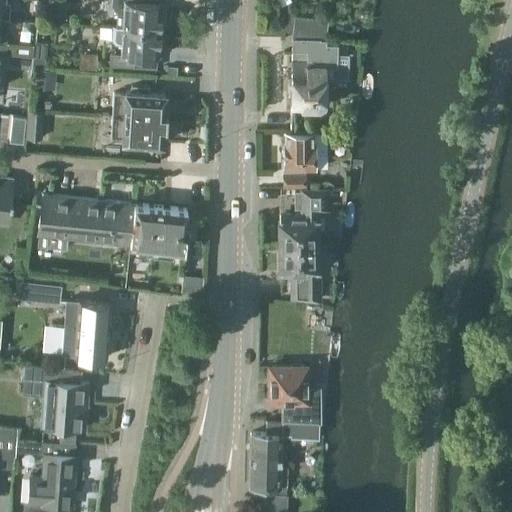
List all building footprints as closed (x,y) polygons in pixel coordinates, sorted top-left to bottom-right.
[(114,0),(114,5),(120,12),(118,25),(122,26),(161,28),(161,26),(163,23),(163,19),(161,15),(162,2),(139,0),(114,0)] [(281,12),(279,29),(324,35),(326,19),(281,12)] [(0,16),(0,42),(5,43),(5,41),(6,41),(8,17),(0,16)] [(111,53),(110,65),(156,68),(157,56),(159,56),(161,28),(122,26),(118,25),(113,25),(112,39),(116,43),(121,43),(120,53),(111,53)] [(325,38),(292,39),(293,108),(321,108),(326,103),(325,66),(337,66),(337,44),(325,44),(325,38)] [(47,42),(34,40),(32,66),(44,67),(47,42)] [(6,41),(5,41),(5,43),(4,52),(32,55),(33,43),(6,41)] [(32,55),(4,53),(3,65),(31,67),(32,55)] [(55,69),(33,67),(31,86),(54,88),(55,69)] [(167,106),(165,106),(166,93),(149,91),(149,87),(132,86),(131,90),(126,90),(125,93),(113,92),(112,114),(167,118),(167,106)] [(43,110),(30,109),(28,137),(41,138),(43,110)] [(167,118),(112,114),(111,136),(123,137),(123,140),(128,141),(128,145),(146,146),(146,142),(163,143),(163,129),(166,129),(167,118)] [(26,117),(12,116),(10,141),(23,143),(26,117)] [(314,131),(286,131),(286,142),(285,142),(285,147),(285,160),(286,160),(285,168),(315,168),(315,167),(326,167),(327,153),(316,153),(316,142),(314,142),(314,131)] [(306,174),(284,174),(283,186),(297,187),(306,187),(306,174)] [(0,215),(10,217),(12,198),(11,198),(13,179),(0,177),(0,215)] [(306,187),(297,187),(297,215),(280,215),(280,244),(316,243),(316,219),(319,218),(319,187),(306,187)] [(114,241),(130,243),(135,203),(43,193),(38,233),(101,240),(103,244),(111,245),(114,241)] [(135,203),(130,243),(154,246),(153,255),(172,257),(173,248),(184,249),(184,247),(189,243),(190,233),(188,232),(185,226),(187,209),(135,203)] [(316,243),(280,244),(281,272),(293,272),(293,296),(320,299),(320,268),(316,268),(316,243)] [(61,283),(19,278),(17,296),(59,301),(61,283)] [(66,300),(62,353),(74,354),(74,356),(105,358),(110,302),(78,300),(78,301),(66,300)] [(307,401),(306,394),(306,366),(269,366),(269,401),(283,401),(283,411),(306,411),(306,401),(307,401)] [(79,371),(25,367),(24,383),(44,385),(78,387),(79,382),(79,371)] [(78,387),(44,385),(41,429),(84,432),(88,383),(79,382),(78,387)] [(319,422),(266,421),(265,434),(250,433),(249,485),(280,486),(287,486),(288,467),(281,467),(281,458),(285,458),(286,448),(281,448),(281,434),(291,435),(290,437),(319,438),(319,422)] [(16,439),(17,427),(0,425),(0,466),(13,467),(14,455),(15,455),(15,451),(16,439)] [(41,441),(16,439),(15,451),(40,453),(41,441)] [(75,455),(44,453),(42,477),(30,476),(28,503),(40,504),(40,505),(71,507),(75,455)] [(284,511),(286,497),(256,495),(254,511),(284,511)]
